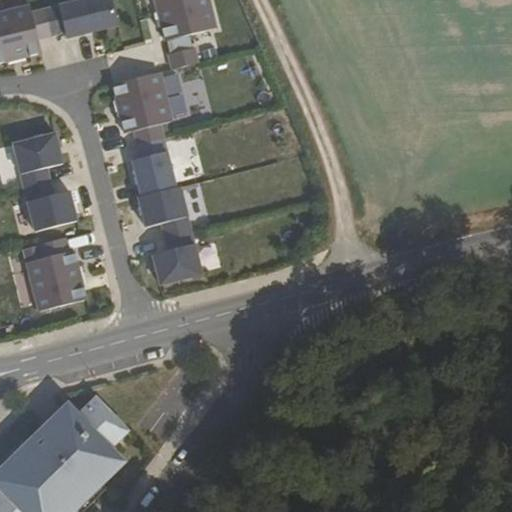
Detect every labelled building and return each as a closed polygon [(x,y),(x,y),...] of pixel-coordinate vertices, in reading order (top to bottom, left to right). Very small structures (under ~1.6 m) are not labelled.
[(86,0),(45,10),(52,36),(65,33),(67,40),(118,27),(111,0),(86,0)] [(154,0),(166,42),(213,30),(205,0),(154,0)] [(38,40),(52,36),(45,10),(31,14),(29,7),(0,13),(0,64),(7,62),(7,59),(25,54),(26,57),(41,54),(38,40)] [(114,82),(147,74),(141,48),(108,56),(114,82)] [(173,71),(198,64),(195,50),(169,57),(173,71)] [(137,146),(163,139),(160,125),(174,122),(161,73),(114,85),(118,100),(121,100),(126,118),(123,119),(127,134),(134,132),(137,146)] [(25,189),(50,183),(46,169),(62,165),(55,135),(13,145),(25,189)] [(142,198),(176,189),(163,139),(137,146),(141,160),(133,162),(138,183),(142,198)] [(25,189),(35,232),(77,222),(69,192),(53,196),(50,183),(25,189)] [(161,224),(165,238),(191,232),(180,188),(176,189),(142,198),(139,199),(146,228),(161,224)] [(191,232),(165,238),(169,252),(153,256),(161,285),(202,275),(191,232)] [(40,312),(87,300),(84,285),(80,285),(75,267),(79,267),(75,251),(68,253),(64,240),(38,246),(42,260),(28,263),(40,312)] [(74,511),(121,467),(108,453),(125,437),(95,406),(78,422),(65,409),(36,437),(39,440),(30,448),(27,445),(0,471),(0,494),(2,497),(0,498),(0,511),(74,511)]
